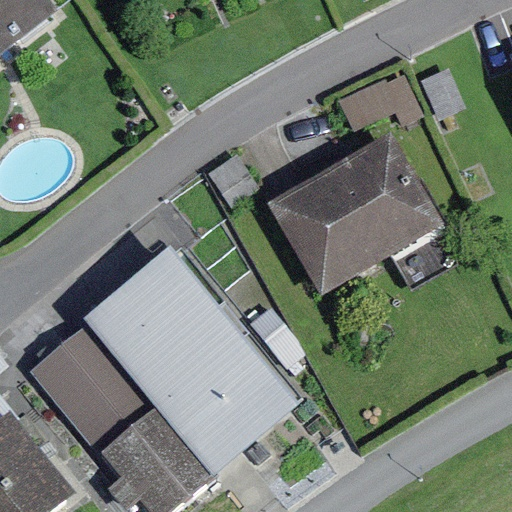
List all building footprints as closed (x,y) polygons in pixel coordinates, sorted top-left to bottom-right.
[(0,0),(0,67),(72,14),(61,0),(0,0)] [(410,62),(349,88),(361,117),(422,92),(410,62)] [(461,228),(408,138),(284,211),(337,300),(461,228)] [(177,259),(42,371),(160,511),(189,511),(307,414),(177,259)] [(0,511),(68,511),(84,501),(26,420),(0,438),(0,511)]
